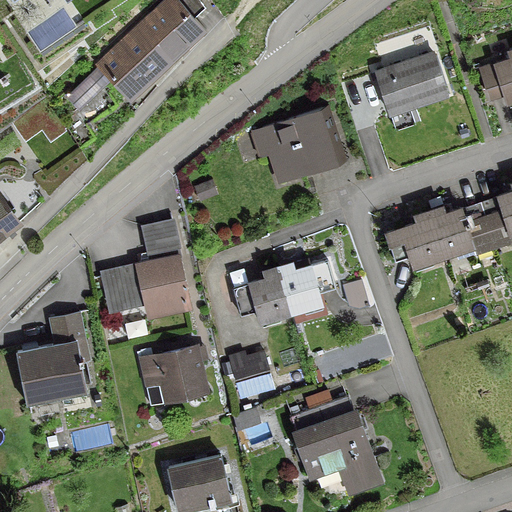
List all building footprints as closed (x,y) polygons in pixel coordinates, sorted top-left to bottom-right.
[(111,50),(97,64),(127,95),(200,27),(192,18),(203,8),(196,0),(168,0),(113,52),(111,50)] [(505,100),(511,98),(511,49),(508,51),(510,58),(478,68),(487,95),(502,90),(505,100)] [(431,52),(374,71),(388,113),(445,94),(431,52)] [(66,97),(76,107),(86,100),(99,87),(88,76),(66,97)] [(102,89),(86,100),(76,107),(58,119),(67,131),(77,146),(91,136),(82,124),(112,103),(102,89)] [(320,108),(260,128),(277,177),(306,168),(308,172),(338,162),(320,108)] [(497,196),(482,201),(496,244),(511,238),(511,236),(510,231),(511,230),(511,182),(511,183),(511,186),(511,190),(496,196),(497,196)] [(0,233),(17,222),(0,197),(0,233)] [(443,213),(440,206),(427,211),(441,254),(472,244),(474,251),(492,245),(478,203),(464,207),(473,233),(469,235),(459,208),(443,213)] [(413,215),(415,222),(384,232),(393,260),(408,255),(411,265),(441,254),(427,211),(413,215)] [(170,220),(142,226),(148,251),(176,245),(170,220)] [(136,264),(137,266),(102,274),(110,308),(145,300),(146,308),(186,299),(176,256),(178,256),(178,254),(136,264)] [(308,265),(307,258),(276,267),(289,311),(320,302),(317,292),(334,287),(326,260),(308,265)] [(259,320),(289,311),(276,267),(262,271),(264,278),(231,287),(239,314),(256,309),(259,320)] [(341,285),(347,304),(361,306),(367,304),(359,279),(341,285)] [(53,344),(15,351),(24,396),(83,384),(79,362),(82,362),(81,356),(78,357),(75,340),(83,339),(77,312),(48,318),(53,344)] [(203,385),(194,346),(140,358),(142,369),(157,365),(164,394),(203,385)] [(262,350),(228,360),(233,377),(267,367),(262,350)] [(296,460),(302,458),(309,477),(338,466),(348,492),(379,481),(354,411),(352,411),(346,395),(330,401),(326,389),(303,398),(307,409),(288,415),(298,447),(292,449),(296,460)] [(256,421),(252,409),(234,416),(237,427),(256,421)] [(229,497),(219,454),(166,467),(176,509),(208,502),(208,505),(213,504),(213,501),(229,497)]
